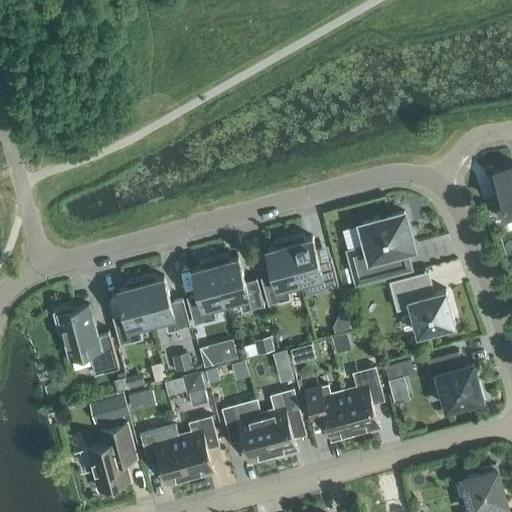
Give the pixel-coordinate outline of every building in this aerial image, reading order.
[(511,165),(495,172),(497,180),(491,182),(504,219),(511,216),(511,165)] [(356,285),(414,269),(409,252),(419,249),(408,206),(357,220),(364,244),(346,249),(356,285)] [(332,258),(320,262),(313,236),(305,239),(304,235),(304,233),(289,237),(301,282),(304,295),(339,285),(332,258)] [(288,285),(301,282),(289,237),(273,242),(274,243),(275,246),(267,249),(271,264),(259,267),(269,304),(292,298),(288,285)] [(215,257),(227,302),(239,299),(242,312),(265,305),(257,277),(257,279),(245,282),(239,256),(231,258),(230,255),(230,254),(230,253),(215,257)] [(214,305),(227,302),(215,257),(199,261),(200,262),(201,266),(193,269),(200,294),(188,297),(187,296),(195,324),(218,318),(214,305)] [(434,290),(428,270),(389,280),(397,309),(410,306),(417,335),(431,332),(432,335),(445,331),(444,328),(458,325),(448,287),(434,290)] [(140,277),(152,322),(165,319),(168,332),(191,325),(183,296),(183,298),(172,302),(164,276),(156,278),(155,274),(156,274),(156,273),(140,277)] [(140,325),(152,322),(140,277),(125,281),(126,282),(127,286),(119,288),(125,314),(113,317),(121,344),(144,338),(140,325)] [(98,336),(89,305),(76,308),(75,305),(53,311),(59,334),(61,334),(60,331),(64,330),(71,358),(89,353),(95,374),(119,367),(109,329),(108,330),(109,333),(98,336)] [(259,353),(275,348),(272,334),(255,339),(259,353)] [(201,348),(206,365),(222,360),(218,344),(201,348)] [(295,362),(306,359),(302,345),(291,348),(295,362)] [(463,365),(459,350),(428,358),(432,375),(438,373),(448,407),(465,402),(467,408),(484,403),(473,363),(463,365)] [(173,355),(177,372),(193,368),(189,351),(173,355)] [(414,372),(410,358),(385,365),(390,385),(403,382),(401,375),(414,372)] [(344,391),(356,432),(380,425),(372,399),(384,395),(375,366),(353,372),(357,387),(344,391)] [(205,389),(201,371),(183,376),(187,394),(205,389)] [(332,394),(329,384),(306,390),(313,415),(324,412),(332,438),(356,432),(344,391),(332,394)] [(157,385),(132,392),(136,403),(160,397),(157,385)] [(302,418),(294,388),(271,394),(274,410),(262,413),(273,454),(297,448),(290,421),(302,418)] [(108,416),(131,410),(126,390),(103,397),(108,416)] [(262,413),(258,398),(245,401),(222,408),(230,437),(242,434),(249,461),(273,454),(262,413)] [(179,435),(190,477),(214,470),(207,443),(219,440),(212,415),(189,421),(192,432),(179,435)] [(127,423),(103,429),(107,442),(88,447),(99,488),(130,480),(125,461),(136,458),(127,423)] [(190,477),(179,435),(176,425),(164,428),(141,434),(148,459),(159,456),(166,483),(190,477)] [(496,511),(495,506),(507,503),(496,464),(481,469),(482,472),(463,478),(472,511),(468,511),(496,511)]
